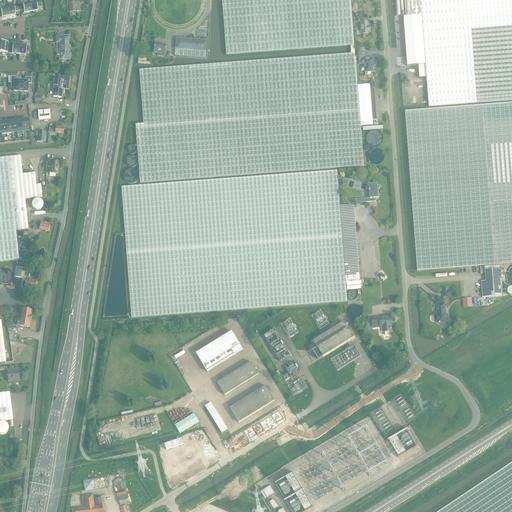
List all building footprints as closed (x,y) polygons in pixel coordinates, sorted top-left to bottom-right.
[(35,0),(32,0),(29,1),(31,12),(37,10),(37,7),(42,7),(41,2),(36,3),(35,0)] [(64,0),(64,3),(67,3),(67,6),(69,6),(70,11),(70,12),(76,11),(80,11),(79,7),(78,7),(78,2),(70,3),(69,0),(64,0)] [(364,166),(361,126),(358,85),(355,54),(355,45),(354,45),(351,0),(350,0),(221,0),(226,55),(351,45),(351,54),(211,64),(140,70),(144,124),(136,124),(140,183),(212,178),(364,166)] [(511,0),(404,0),(406,16),(422,15),(425,65),(428,107),(429,109),(511,102),(511,0)] [(23,6),(18,6),(19,11),(23,10),(24,13),(31,12),(29,1),(22,2),(23,6)] [(13,4),(6,5),(8,16),(15,15),(15,12),(19,11),(18,6),(14,7),(13,4)] [(6,5),(0,6),(0,14),(1,14),(2,17),(8,16),(6,5)] [(406,16),(403,17),(407,66),(425,65),(422,15),(406,16)] [(369,33),(370,33),(370,28),(369,28),(368,21),(364,21),(364,18),(358,19),(358,22),(360,22),(361,34),(364,34),(364,35),(366,35),(367,34),(369,33)] [(197,29),(196,37),(206,37),(207,29),(197,29)] [(67,60),(67,59),(69,59),(69,58),(70,58),(70,53),(68,53),(68,50),(69,50),(69,40),(67,40),(67,36),(60,36),(60,37),(56,37),(56,43),(60,42),(60,52),(58,52),(57,53),(56,53),(56,54),(56,55),(56,56),(56,57),(57,58),(58,58),(60,58),(60,60),(62,60),(63,61),(64,62),(65,62),(66,61),(67,60)] [(176,38),(175,56),(205,58),(205,51),(206,40),(176,38)] [(1,42),(0,51),(0,52),(9,53),(10,45),(8,45),(8,42),(1,42)] [(10,45),(9,53),(18,54),(19,43),(13,43),(12,46),(10,45)] [(19,43),(18,54),(25,55),(26,52),(28,53),(29,47),(26,47),(26,44),(19,43)] [(165,45),(155,44),(154,53),(158,53),(158,51),(164,52),(165,45)] [(364,54),(358,55),(359,64),(362,64),(362,67),(365,67),(365,72),(365,76),(367,76),(367,77),(368,77),(369,78),(371,77),(371,76),(371,75),(373,75),(372,71),(373,71),(373,67),(373,58),(365,59),(364,54)] [(54,79),(51,96),(63,98),(64,89),(70,90),(71,77),(60,75),(59,79),(54,79)] [(11,76),(11,83),(14,83),(13,91),(20,91),(21,80),(17,80),(17,77),(11,76)] [(21,80),(20,91),(27,92),(28,84),(31,84),(31,79),(31,77),(25,77),(25,81),(21,80)] [(370,84),(358,85),(361,126),(373,125),(372,120),(377,120),(374,89),(370,89),(370,84)] [(511,102),(429,109),(405,111),(417,271),(484,266),(484,267),(484,270),(499,269),(499,265),(511,263),(511,102)] [(50,119),(49,110),(38,110),(38,120),(50,119)] [(48,137),(47,143),(50,143),(50,139),(51,133),(59,134),(58,136),(63,137),(64,128),(61,128),(61,124),(55,123),(55,126),(55,128),(49,127),(48,133),(48,137)] [(45,132),(37,131),(36,142),(37,142),(42,142),(44,142),(45,132)] [(379,139),(379,138),(379,137),(378,136),(377,134),(377,133),(375,132),(374,132),(372,131),(371,131),(370,132),(369,132),(368,133),(367,134),(366,135),(365,136),(365,137),(365,139),(365,140),(365,141),(366,143),(367,144),(368,144),(369,145),(371,145),(372,146),(373,145),(374,145),(376,144),(377,144),(378,143),(378,141),(379,140),(379,139)] [(129,153),(132,154),(133,154),(135,153),(136,151),(137,149),(137,147),(135,146),(133,145),(131,144),(129,145),(128,147),(127,149),(128,151),(129,153)] [(382,157),(382,155),(382,153),(381,152),(380,151),(378,150),(377,149),(375,148),(373,148),(372,148),(370,149),(369,150),(368,151),(366,152),(366,154),(365,155),(365,157),(365,159),(366,160),(367,162),(368,163),(369,164),(371,165),(372,165),(374,165),(375,165),(377,165),(378,164),(380,163),(381,162),(382,160),(382,159),(382,157)] [(126,159),(126,162),(126,164),(128,166),(130,167),(133,167),(135,166),(137,165),(138,163),(138,160),(137,158),(136,157),(134,155),(132,155),(129,156),(127,157),(126,159)] [(11,157),(19,231),(28,230),(24,200),(41,198),(40,185),(35,185),(34,173),(22,175),(20,156),(11,157)] [(15,231),(19,231),(11,157),(0,158),(0,260),(18,259),(15,231)] [(51,160),(50,172),(49,176),(55,176),(56,173),(58,173),(58,168),(59,161),(51,160)] [(125,181),(127,183),(129,184),(132,184),(135,183),(137,181),(138,179),(139,176),(139,174),(137,171),(135,169),(133,168),(130,168),(127,169),(125,171),(124,173),(123,176),(124,178),(125,181)] [(347,301),(346,290),(340,207),(337,171),(121,187),(131,318),(347,301)] [(369,190),(369,192),(367,198),(355,199),(356,205),(360,205),(360,203),(375,202),(380,186),(368,182),(366,189),(369,190)] [(32,204),(31,206),(32,208),(34,210),(36,211),(38,211),(40,210),(42,209),(43,207),(43,205),(42,203),(41,201),(39,200),(37,200),(35,200),(33,202),(32,204)] [(354,205),(340,207),(346,290),(360,289),(354,205)] [(48,232),(50,224),(40,222),(34,221),(32,230),(39,231),(40,229),(45,230),(45,231),(48,232)] [(26,248),(28,246),(29,245),(29,242),(29,240),(27,239),(26,238),(24,237),(22,237),(21,237),(19,239),(18,241),(18,244),(19,246),(21,248),(23,248),(26,248)] [(22,261),(24,261),(26,261),(28,260),(29,258),(30,256),(30,254),(29,252),(28,251),(26,250),(23,250),(21,251),(20,253),(19,255),(19,257),(20,259),(22,261)] [(23,267),(16,266),(15,276),(21,277),(23,267)] [(0,282),(1,283),(3,284),(6,284),(8,283),(11,282),(12,279),(12,277),(12,274),(11,272),(9,270),(6,269),(4,269),(1,270),(0,270),(0,282)] [(501,296),(499,269),(484,270),(485,274),(485,281),(481,282),(482,298),(501,296)] [(35,289),(36,287),(34,286),(35,281),(29,280),(30,279),(26,279),(26,282),(23,281),(22,286),(25,286),(25,288),(34,290),(34,289),(35,289)] [(358,297),(358,295),(357,294),(357,293),(356,292),(355,292),(353,291),(351,292),(349,293),(348,294),(348,295),(348,297),(348,299),(349,300),(350,301),(351,301),(352,302),(354,302),(355,301),(356,301),(357,300),(358,299),(358,298),(358,297)] [(471,299),(463,299),(463,308),(472,307),(471,299)] [(438,323),(446,322),(444,303),(436,304),(437,314),(434,314),(435,322),(438,322),(438,323)] [(362,313),(361,312),(361,311),(360,309),(360,308),(358,307),(357,307),(356,306),(354,306),(353,306),(352,307),(351,308),(350,309),(349,310),(348,311),(348,312),(348,313),(348,314),(348,316),(349,317),(350,318),(351,319),(352,319),(353,320),(354,320),(356,320),(357,319),(358,319),(359,318),(361,316),(361,315),(362,313)] [(17,316),(20,317),(31,319),(32,315),(31,315),(31,310),(18,308),(19,307),(15,308),(14,312),(18,313),(18,314),(17,316)] [(31,322),(31,319),(20,317),(20,320),(17,320),(16,324),(16,325),(19,326),(29,327),(30,322),(31,322)] [(391,322),(392,322),(391,317),(372,318),(372,328),(382,327),(382,332),(385,332),(385,335),(389,335),(389,332),(391,332),(391,322)] [(0,321),(0,421),(12,420),(9,393),(0,393),(0,362),(1,362),(5,362),(6,362),(1,321),(0,321)] [(343,322),(312,341),(317,348),(313,351),(318,360),(322,358),(353,338),(343,322)] [(231,332),(196,354),(207,372),(243,350),(231,332)] [(28,347),(28,346),(28,345),(28,344),(27,343),(27,342),(26,341),(25,340),(23,340),(22,340),(21,340),(20,340),(18,341),(17,342),(16,343),(16,344),(15,345),(15,346),(15,348),(16,349),(16,350),(17,351),(18,352),(19,352),(20,353),(21,353),(23,353),(24,353),(25,352),(26,351),(27,350),(28,349),(28,348),(28,347)] [(277,353),(278,359),(286,357),(285,352),(287,351),(286,347),(283,348),(284,351),(277,353)] [(250,362),(248,364),(217,383),(225,395),(258,375),(257,373),(259,372),(256,368),(254,369),(250,362)] [(301,371),(299,369),(296,363),(286,369),(291,377),(301,371)] [(17,377),(18,377),(18,369),(6,370),(7,380),(12,380),(12,384),(17,383),(17,377)] [(266,388),(265,386),(229,408),(239,423),(274,401),(271,396),(269,392),(270,391),(268,387),(266,388)] [(205,406),(222,433),(228,430),(211,403),(205,406)] [(194,414),(175,425),(181,434),(199,422),(194,414)] [(396,435),(388,440),(399,457),(406,453),(396,435)] [(376,469),(386,464),(382,457),(379,459),(379,460),(375,462),(377,466),(375,467),(376,469)] [(511,511),(511,462),(438,511),(511,511)] [(293,472),(285,477),(306,511),(313,507),(293,472)] [(93,479),(82,481),(84,491),(95,490),(93,479)] [(123,483),(113,486),(116,492),(118,498),(121,506),(130,503),(128,494),(127,495),(123,483)] [(260,491),(265,499),(275,493),(270,486),(260,491)] [(105,511),(103,498),(93,499),(92,495),(82,496),(84,507),(72,509),(72,511),(105,511)] [(273,510),(278,506),(273,499),(268,503),(273,510)]
